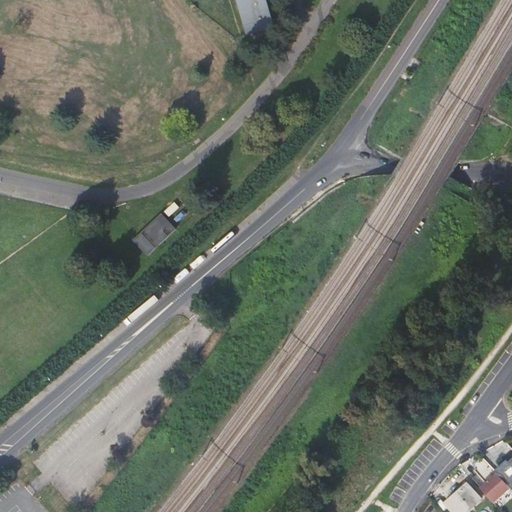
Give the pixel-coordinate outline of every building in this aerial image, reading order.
[(236,0),(247,33),(275,26),(266,0),(236,0)] [(162,215),(136,238),(135,240),(149,255),(176,230),(162,215)] [(511,457),(497,472),(509,486),(511,483),(511,457)] [(509,486),(497,472),(480,487),(493,501),(510,486),(509,486)] [(446,504),(452,511),(467,511),(482,498),(468,483),(446,504)]
